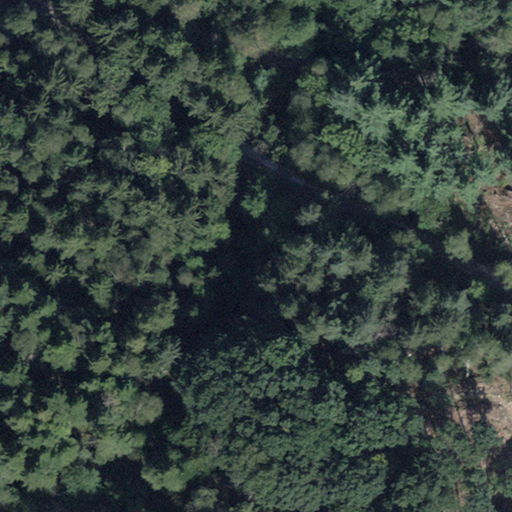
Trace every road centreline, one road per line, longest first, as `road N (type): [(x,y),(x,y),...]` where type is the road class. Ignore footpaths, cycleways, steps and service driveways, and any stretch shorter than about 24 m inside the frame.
road 1 (unclassified): [(30,0),(295,185),(511,287)]
road 2 (unclassified): [(511,80),(372,72),(231,48),(110,0)]
